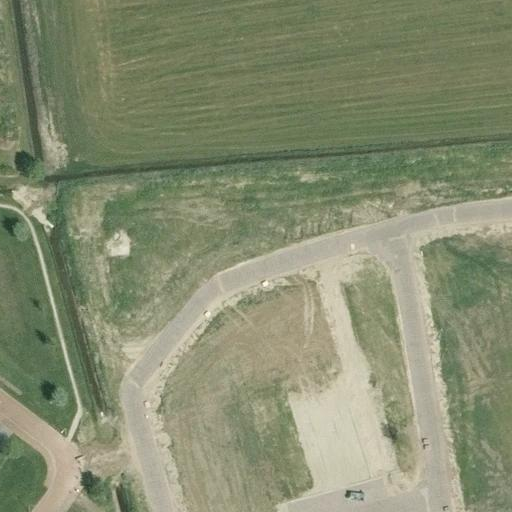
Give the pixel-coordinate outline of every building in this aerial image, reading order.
[(493,237),(468,241),(476,286),(511,280),(511,250),(496,254),(493,237)] [(447,244),(421,249),(429,296),(455,292),(459,314),(480,311),(471,259),(450,262),(447,244)] [(297,297),(290,298),(303,345),(304,346),(322,341),(324,351),(343,345),(332,308),(321,311),(315,291),(312,292),(311,290),(296,294),(297,297)] [(270,323),(256,327),(266,360),(281,355),(280,351),(303,345),(290,298),(283,300),(283,298),(267,302),(268,305),(265,305),(270,323)] [(241,315),(216,323),(224,353),(222,354),(226,369),(240,366),(248,397),(270,391),(256,341),(248,343),(241,315)] [(460,337),(444,339),(449,369),(496,361),(492,334),(498,333),(495,317),(458,323),(460,337)] [(496,361),(449,369),(453,395),(469,392),(472,410),(478,409),(504,404),(496,361)] [(188,381),(159,389),(171,430),(178,428),(182,441),(229,428),(223,406),(197,413),(188,381)] [(350,408),(343,385),(304,396),(311,419),(350,408)] [(481,426),(459,430),(463,456),(511,448),(508,424),(511,423),(511,403),(504,404),(478,409),(481,426)] [(356,430),(350,408),(311,419),(317,441),(356,430)] [(362,452),(356,430),(317,441),(323,463),(362,452)] [(203,453),(178,461),(185,486),(220,476),(223,475),(216,450),(221,449),(217,435),(200,440),(203,453)] [(511,450),(511,448),(463,456),(468,481),(490,478),(493,495),(511,492),(511,450)] [(369,475),(362,452),(323,463),(329,486),(369,475)] [(185,486),(183,487),(190,511),(215,505),(217,511),(235,511),(232,500),(227,501),(220,476),(185,486)]
